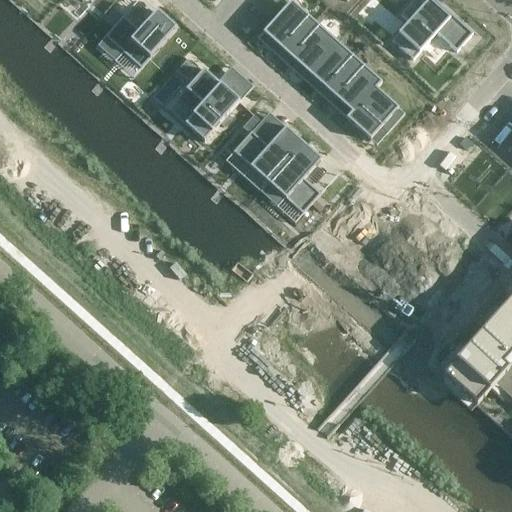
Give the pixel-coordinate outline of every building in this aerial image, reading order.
[(402,32),(391,44),(413,63),(425,48),(436,37),(449,49),(456,55),(463,47),(472,37),(454,20),(431,0),(430,0),(427,4),(430,6),(427,9),(425,7),(417,0),(416,0),(409,9),(400,18),(405,22),(408,25),(402,32)] [(276,21),(263,36),(266,39),(271,43),(279,50),(273,56),(276,58),(281,62),(314,25),(303,15),(291,4),(276,21)] [(114,30),(105,39),(109,43),(141,72),(151,61),(165,45),(176,32),(165,22),(157,15),(139,34),(131,26),(123,19),(114,30)] [(314,25),(281,62),(288,69),(291,67),(293,63),(299,68),(308,76),(336,45),(314,25)] [(336,45),(308,76),(311,79),(323,90),(320,93),(317,95),(325,102),(358,65),(336,45)] [(201,75),(188,63),(182,69),(196,81),(201,75)] [(358,65),(325,102),(332,109),(338,103),(345,110),(351,115),(349,118),(346,121),(347,122),(380,84),(358,65)] [(190,121),(185,127),(194,136),(204,144),(215,132),(228,118),(240,105),(230,96),(219,86),(204,73),(194,84),(186,93),(193,99),(198,103),(202,108),(195,115),(190,121)] [(380,84),(347,122),(357,131),(370,143),(380,132),(386,138),(393,130),(405,117),(398,111),(387,101),(376,91),(378,89),(381,85),(380,84)] [(241,146),(233,155),(237,158),(257,176),(268,186),(304,146),(285,130),(276,141),(268,150),(260,143),(251,135),(241,146)] [(304,146),(268,186),(285,201),(293,208),(303,217),(311,207),(321,197),(304,182),(321,162),(304,146)] [(511,301),(443,378),(477,408),(478,407),(490,393),(491,392),(495,387),(499,390),(511,401),(511,301)]
